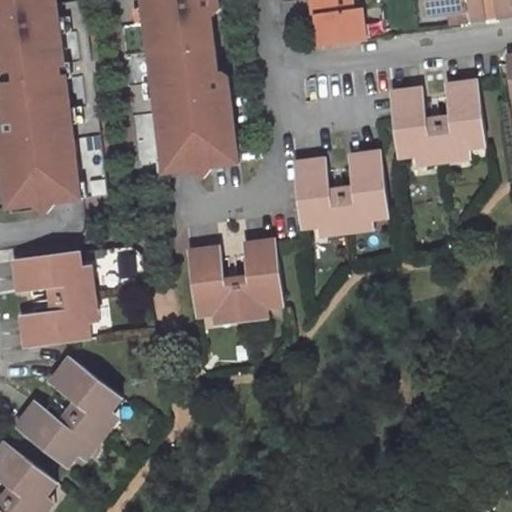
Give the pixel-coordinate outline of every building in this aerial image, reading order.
[(0,0),(0,44),(1,44),(12,118),(7,119),(3,125),(8,164),(14,209),(115,196),(89,0),(0,0)] [(122,0),(145,177),(246,165),(240,119),(234,79),(229,75),(225,76),(218,17),(222,16),(225,11),(223,0),(122,0)] [(322,48),(369,42),(366,14),(357,15),(355,0),(332,0),(316,2),(322,48)] [(483,0),(426,0),(429,20),(451,17),(461,16),(463,26),(487,23),(483,0)] [(497,0),(483,0),(487,23),(500,21),(497,0)] [(511,0),(497,0),(500,21),(511,19),(511,0)] [(452,28),(463,26),(461,16),(451,17),(452,28)] [(421,159),(448,155),(475,152),(491,149),(482,84),(466,86),(451,88),(456,119),(456,125),(432,128),(431,122),(427,91),(409,94),(395,96),(403,162),(421,159)] [(456,119),(431,122),(432,128),(456,125),(456,119)] [(449,163),(476,159),(475,152),(448,155),(449,163)] [(324,229),(350,226),(377,222),(394,220),(384,154),(369,156),(354,158),(358,189),(359,195),(335,198),(334,192),(330,162),(314,164),(298,166),(306,231),(324,229)] [(422,167),(449,163),(448,155),(421,159),(422,167)] [(359,195),(358,189),(334,192),(335,198),(359,195)] [(377,222),(350,226),(351,236),(378,232),(377,222)] [(325,239),(351,236),(350,226),(324,229),(325,239)] [(247,313),(273,310),(290,307),(281,242),(265,244),(251,246),(255,277),(255,284),(231,287),(230,281),(226,250),(211,251),(196,253),(205,319),(221,317),(247,313)] [(62,290),(65,314),(59,315),(27,319),(29,333),(31,348),(98,339),(96,323),(93,296),(89,269),(87,254),(20,262),(22,278),(24,294),(56,290),(62,290)] [(89,269),(93,296),(103,295),(99,267),(89,269)] [(231,287),(255,284),(255,277),(230,281),(231,287)] [(56,290),(59,315),(65,314),(62,290),(56,290)] [(93,296),(96,323),(107,321),(103,295),(93,296)] [(248,324),(274,321),(273,310),(247,313),(248,324)] [(222,328),(248,324),(247,313),(221,317),(222,328)] [(89,405),(74,424),(68,420),(43,401),(33,414),(23,427),(77,466),(87,453),(102,433),(119,411),(129,397),(77,358),(68,369),(58,382),(83,401),(89,405)] [(74,424),(89,405),(83,401),(68,420),(74,424)] [(119,411),(102,433),(110,439),(126,417),(119,411)] [(95,459),(110,439),(102,433),(87,453),(95,459)] [(23,491),(8,511),(3,506),(0,504),(0,511),(41,511),(53,497),(64,482),(11,442),(1,456),(0,457),(0,473),(18,487),(23,491)] [(8,511),(23,491),(18,487),(3,506),(8,511)] [(54,511),(61,503),(53,497),(41,511),(54,511)]
